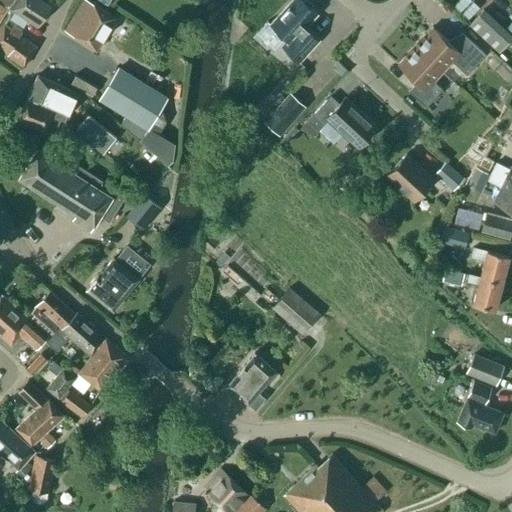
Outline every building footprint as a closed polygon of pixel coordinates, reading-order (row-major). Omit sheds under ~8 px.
[(53,1),(51,0),(0,0),(0,1),(8,7),(8,8),(13,11),(29,21),(37,26),(53,1)] [(115,17),(86,0),(82,0),(64,30),(95,49),(115,17)] [(299,61),(319,39),(305,26),(317,13),(302,0),(291,0),(270,24),(287,40),(281,46),(299,61)] [(511,35),(483,8),(468,24),(498,52),(511,36),(511,35)] [(0,49),(23,66),(35,45),(20,36),(29,21),(13,11),(0,29),(0,49)] [(466,74),(485,54),(462,32),(451,44),(432,26),(414,45),(442,71),(451,61),(466,74)] [(397,64),(416,81),(408,90),(426,106),(442,89),(433,81),(442,71),(414,45),(397,64)] [(119,67),(99,99),(147,128),(160,106),(166,96),(119,67)] [(64,121),(67,115),(66,114),(76,92),(37,75),(27,97),(63,113),(60,119),(64,121)] [(279,135),(305,106),(290,91),(263,121),(279,135)] [(317,130),(327,120),(357,148),(377,126),(344,97),(339,103),(330,95),(306,120),(317,130)] [(17,120),(53,134),(60,119),(63,113),(26,99),(17,120)] [(171,160),(174,142),(158,133),(165,120),(160,106),(147,128),(139,139),(166,164),(171,160)] [(84,116),(74,130),(93,145),(103,131),(84,116)] [(41,152),(37,149),(18,178),(60,205),(83,169),(45,144),(41,152)] [(386,175),(413,200),(433,178),(406,153),(386,175)] [(482,153),(476,164),(489,170),(494,159),(482,153)] [(445,160),(434,173),(452,189),(464,177),(445,160)] [(511,166),(511,170),(496,162),(491,171),(511,181),(511,166)] [(467,184),(480,191),(489,172),(476,166),(467,184)] [(90,230),(100,216),(109,221),(125,195),(83,169),(60,205),(76,214),(77,213),(84,217),(80,224),(90,230)] [(502,187),(495,201),(511,209),(511,181),(491,171),(487,180),(502,187)] [(140,199),(126,216),(141,229),(155,212),(140,199)] [(511,218),(485,211),(480,230),(509,238),(511,225),(511,218)] [(468,232),(444,226),(439,241),(464,248),(468,232)] [(486,250),(473,247),(470,256),(484,260),(479,276),(501,282),(508,255),(486,249),(486,250)] [(221,265),(229,256),(223,251),(215,260),(221,265)] [(85,288),(112,310),(138,278),(137,277),(147,265),(133,254),(124,266),(113,257),(98,275),(97,273),(85,288)] [(260,295),(227,266),(221,272),(254,301),(260,295)] [(460,284),(463,272),(445,267),(442,279),(460,284)] [(466,273),(464,283),(477,286),(472,303),(494,309),(501,282),(479,276),(466,273)] [(319,313),(289,287),(272,306),(302,333),(319,313)] [(50,291),(35,307),(46,317),(38,325),(48,335),(71,310),(50,291)] [(48,336),(49,335),(48,335),(38,325),(33,321),(33,322),(1,294),(0,294),(0,342),(12,353),(24,339),(35,348),(48,335),(48,336)] [(48,335),(49,335),(48,336),(59,345),(68,336),(90,356),(105,337),(76,311),(74,313),(71,310),(48,335)] [(127,356),(105,339),(78,373),(101,390),(127,356)] [(265,398),(263,397),(257,391),(271,375),(275,371),(254,352),(226,385),(247,403),(255,409),(265,398)] [(495,384),(503,364),(473,352),(465,372),(495,384)] [(33,374),(46,359),(38,353),(26,367),(33,374)] [(49,368),(57,374),(46,388),(58,397),(74,377),(54,362),(49,368)] [(17,391),(35,408),(46,397),(28,380),(17,391)] [(489,402),(485,400),(490,387),(473,380),(457,420),(471,426),(472,423),(494,432),(502,412),(488,406),(489,402)] [(90,405),(69,389),(61,401),(82,417),(90,405)] [(47,447),(54,440),(46,431),(63,415),(47,398),(15,428),(31,445),(39,438),(47,447)] [(34,450),(16,434),(0,419),(0,451),(18,468),(15,471),(20,475),(22,477),(28,471),(31,464),(25,459),(34,450)] [(108,440),(107,439),(105,437),(98,444),(104,449),(110,442),(108,440)] [(283,494),(300,511),(380,511),(383,510),(331,453),(318,465),(316,463),(283,494)] [(44,500),(45,497),(47,491),(54,458),(35,454),(28,487),(32,488),(31,494),(31,498),(33,501),(37,503),(41,503),(44,500)] [(234,511),(249,496),(221,469),(204,489),(203,491),(206,494),(207,492),(230,511),(234,511)] [(120,481),(113,480),(110,479),(108,488),(119,490),(120,481)] [(194,500),(195,481),(171,479),(170,498),(194,500)] [(260,511),(263,508),(249,496),(234,511),(260,511)] [(186,502),(180,501),(173,501),(171,511),(194,511),(195,503),(186,502)]
